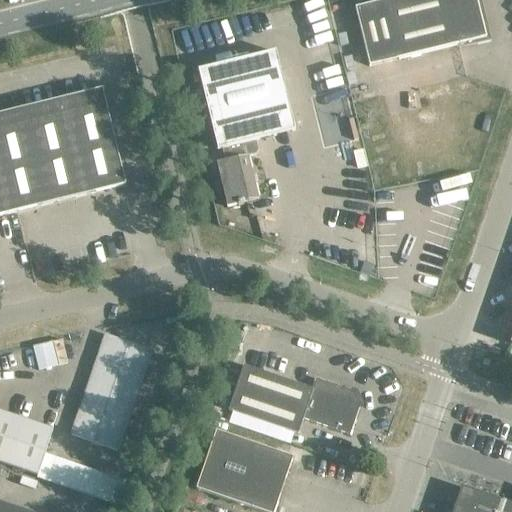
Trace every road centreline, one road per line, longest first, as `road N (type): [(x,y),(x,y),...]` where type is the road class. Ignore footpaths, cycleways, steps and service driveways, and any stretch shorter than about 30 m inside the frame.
road 1 (unclassified): [(454,340),(262,276),(192,271),(0,319)]
road 2 (unclassified): [(402,511),(454,340)]
road 3 (unclassified): [(454,340),(511,174)]
